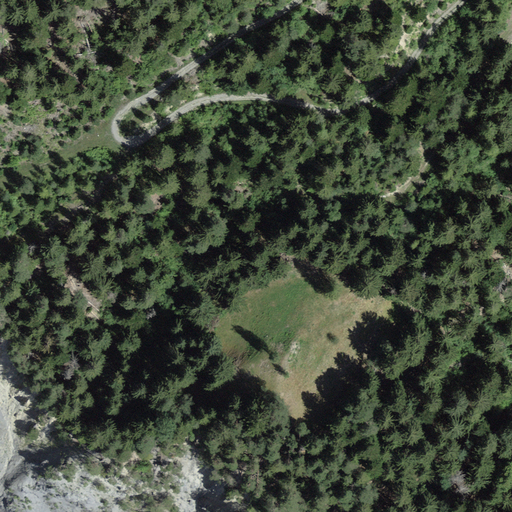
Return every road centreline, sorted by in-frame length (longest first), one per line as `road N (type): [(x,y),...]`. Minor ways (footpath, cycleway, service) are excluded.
road 1 (track): [(462,0),(365,102),(327,110),(206,100),(135,144),(114,136),(122,112),(301,0)]
road 2 (track): [(511,38),(389,197),(294,187)]
road 3 (track): [(114,136),(0,185)]
